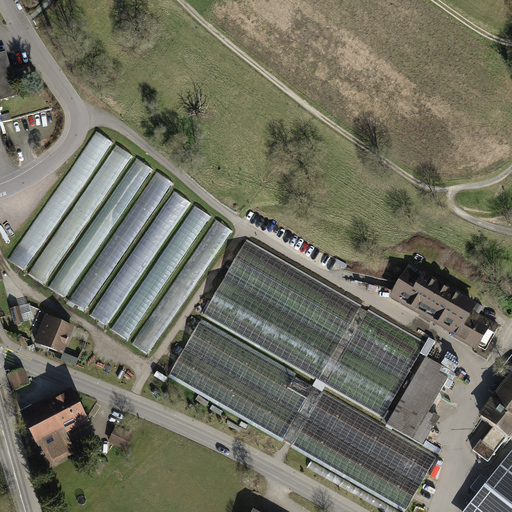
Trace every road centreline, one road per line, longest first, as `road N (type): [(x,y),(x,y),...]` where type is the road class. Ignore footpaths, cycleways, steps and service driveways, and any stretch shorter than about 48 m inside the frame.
road 1 (track): [(183,0),(321,116),(419,183),(451,189),(511,168)]
road 2 (tertiary): [(346,511),(230,448),(0,352)]
road 3 (residential): [(8,0),(81,108),(65,148),(0,192)]
